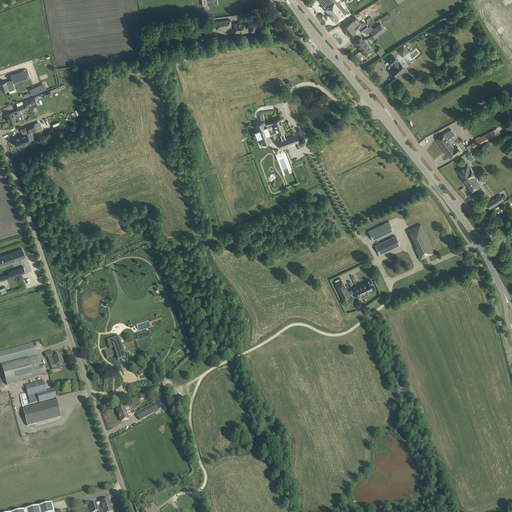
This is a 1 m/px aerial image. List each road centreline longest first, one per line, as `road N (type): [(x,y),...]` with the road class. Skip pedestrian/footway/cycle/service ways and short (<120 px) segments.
road 1 (track): [(153,511),(205,483),(189,424),(205,373),(290,325),(348,331),(385,304),(388,283)]
road 2 (unclassified): [(129,511),(0,136)]
road 3 (tertiary): [(478,243),(287,0)]
road 4 (track): [(275,335),(310,349),(322,405),(364,433),(367,458),(329,511)]
road 5 (track): [(178,244),(221,364)]
